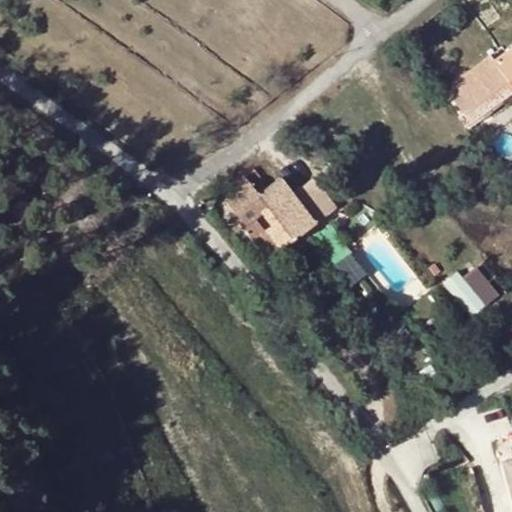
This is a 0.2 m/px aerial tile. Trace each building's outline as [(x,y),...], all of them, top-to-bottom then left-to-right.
[(509,81),(511,85),(511,46),(494,60),(491,56),(446,88),(464,114),(509,81)] [(471,124),(511,93),(511,85),(509,81),(464,114),(471,124)] [(314,177),(292,193),(315,224),(336,207),(314,177)] [(236,193),(227,200),(244,224),(252,218),(261,211),(268,207),(278,221),(272,226),(287,245),(315,224),(292,193),(280,178),(259,194),(250,183),(236,193)] [(232,187),(236,193),(250,183),(245,178),(232,187)] [(261,211),(272,226),(278,221),(268,207),(261,211)] [(252,218),(244,224),(241,227),(250,240),(262,231),(252,218)] [(287,245),(272,226),(266,230),(280,250),(287,245)] [(447,284),(472,314),(500,292),(475,261),(447,284)]
